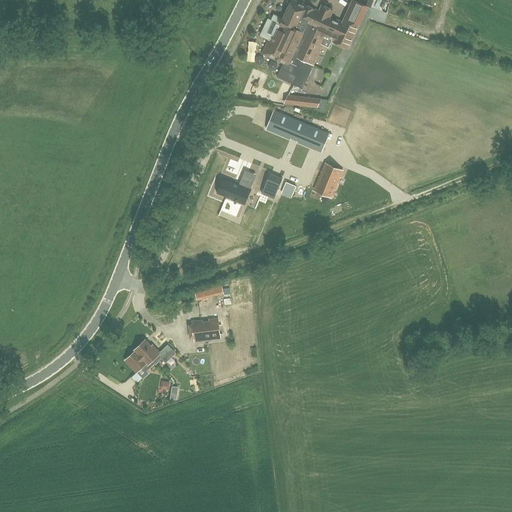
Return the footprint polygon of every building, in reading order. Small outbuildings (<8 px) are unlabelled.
[(283,64),(277,77),(303,89),(323,45),(328,48),(332,40),(333,40),(332,41),(347,48),(357,27),(359,24),(368,3),(360,0),(351,0),(344,17),(342,21),(337,19),(336,20),(331,17),(334,10),(321,4),(318,10),(314,8),(314,9),(305,5),(306,4),(300,1),(300,2),(295,0),(291,0),(291,3),(282,21),(272,44),(267,42),(264,50),(268,52),(267,55),(278,60),(277,61),(283,64)] [(259,38),(267,42),(272,44),(282,21),(273,17),(270,23),(267,21),(259,38)] [(283,104),(317,107),(321,98),(287,94),(283,104)] [(276,111),(268,129),(321,152),(329,134),(276,111)] [(343,169),(325,162),(314,189),(331,196),(343,169)] [(281,178),(269,173),(261,191),(274,197),(278,188),(276,188),(281,178)] [(223,178),(217,192),(245,204),(254,182),(240,176),(237,183),(223,178)] [(195,342),(220,339),(218,319),(192,322),(195,342)] [(154,349),(145,340),(134,350),(135,351),(125,360),(142,378),(148,372),(147,371),(157,361),(157,362),(162,357),(171,349),(167,345),(159,352),(155,348),(154,349)]
